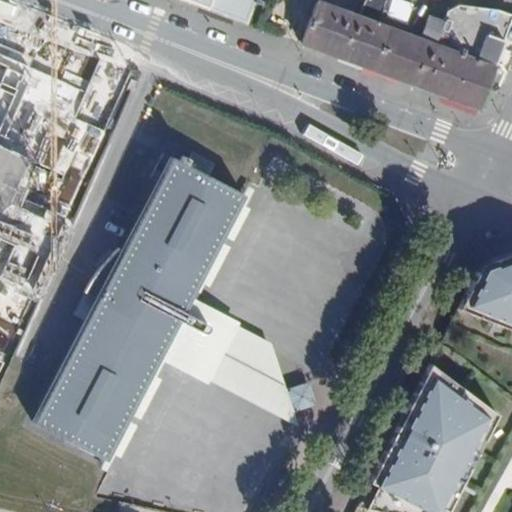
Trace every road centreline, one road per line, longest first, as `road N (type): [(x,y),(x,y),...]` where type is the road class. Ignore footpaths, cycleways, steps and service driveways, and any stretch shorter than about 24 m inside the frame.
road 1 (tertiary): [(492,152),(138,31)]
road 2 (tertiary): [(138,31),(362,149),(472,194)]
road 3 (residential): [(308,511),(472,194)]
